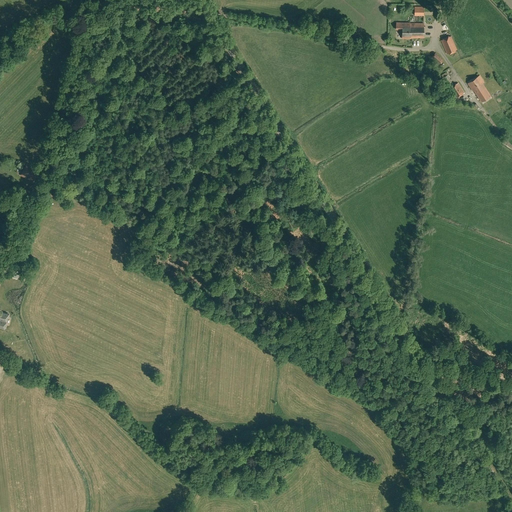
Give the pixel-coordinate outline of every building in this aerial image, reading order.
[(424,15),(424,7),(415,7),(415,15),(424,15)] [(411,37),(424,37),(424,23),(410,23),(410,22),(402,22),(396,22),(396,29),(402,29),(402,38),(411,38),(411,37)] [(447,54),(457,49),(451,36),(441,40),(447,54)] [(440,64),(443,60),(435,52),(432,57),(439,63),(440,64)] [(448,86),(453,84),(452,82),(452,81),(447,74),(442,78),(446,85),(447,84),(448,86)] [(481,102),(491,95),(482,83),(484,82),(480,75),(468,83),(473,91),(471,93),(474,97),(477,95),(481,102)] [(456,98),(464,93),(458,83),(450,88),(456,98)] [(33,180),(38,168),(27,163),(21,175),(33,180)] [(57,200),(59,192),(52,189),(49,196),(57,200)] [(21,272),(12,268),(9,275),(18,278),(21,272)] [(0,326),(5,328),(9,314),(0,311),(0,326)] [(28,392),(32,385),(27,382),(22,389),(28,392)]
